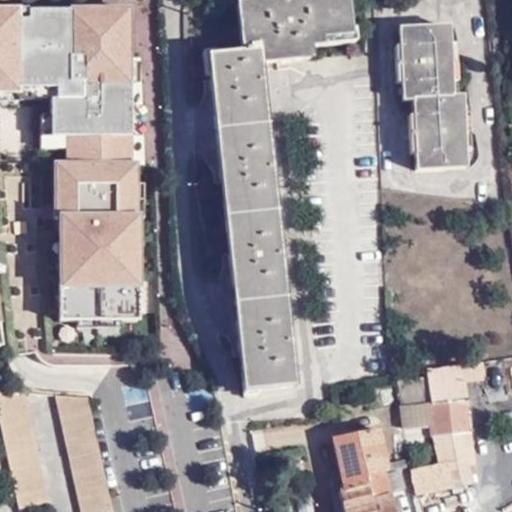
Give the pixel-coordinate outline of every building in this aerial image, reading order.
[(348,36),(344,0),(286,0),(236,5),(241,54),(208,57),(215,129),(224,128),(226,144),(227,163),(220,163),(225,209),(233,208),(235,225),(236,241),(230,242),(234,288),(242,287),(244,306),(245,324),(239,325),(244,375),(250,375),(252,393),(294,388),(285,301),(277,220),(269,140),(261,67),(311,62),(310,49),(322,48),(321,39),(348,36)] [(0,92),(17,92),(17,89),(56,89),(56,99),(50,99),(50,137),(66,138),(66,166),(54,166),(55,186),(67,187),(67,220),(60,220),(59,237),(68,238),(69,253),(59,254),(60,322),(76,322),(76,317),(119,317),(119,322),(135,322),(136,220),(129,220),(130,84),(127,84),(127,10),(0,10),(0,92)] [(446,29),(393,32),(397,107),(407,106),(410,177),(462,175),(459,100),(449,101),(446,29)] [(427,373),(428,380),(430,404),(466,400),(463,370),(427,373)] [(428,380),(399,382),(401,407),(403,406),(427,404),(430,404),(428,380)] [(23,395),(0,393),(0,426),(18,509),(46,503),(23,395)] [(111,511),(112,511),(88,398),(54,396),(79,511),(111,511)] [(427,404),(403,406),(405,427),(431,425),(432,436),(462,433),(469,432),(466,400),(430,404),(427,404)] [(332,441),(343,493),(367,487),(365,476),(384,473),(386,472),(377,431),(332,441)] [(468,485),(462,433),(432,436),(438,488),(468,485)] [(367,487),(343,493),(341,493),(344,511),(392,511),(384,473),(365,476),(367,487)]
